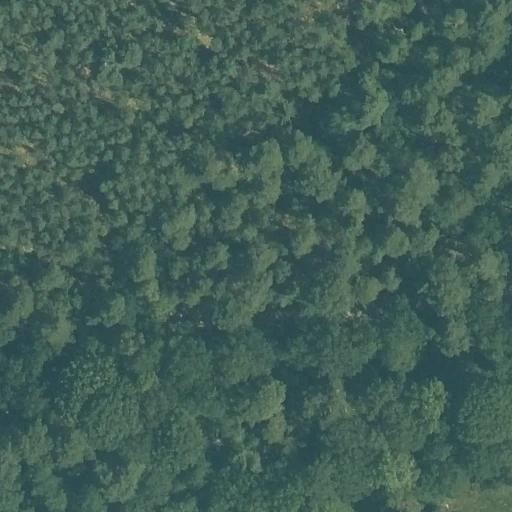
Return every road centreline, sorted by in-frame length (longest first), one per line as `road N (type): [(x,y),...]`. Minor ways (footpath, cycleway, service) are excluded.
road 1 (track): [(0,325),(137,321),(511,268)]
road 2 (track): [(511,155),(369,289)]
